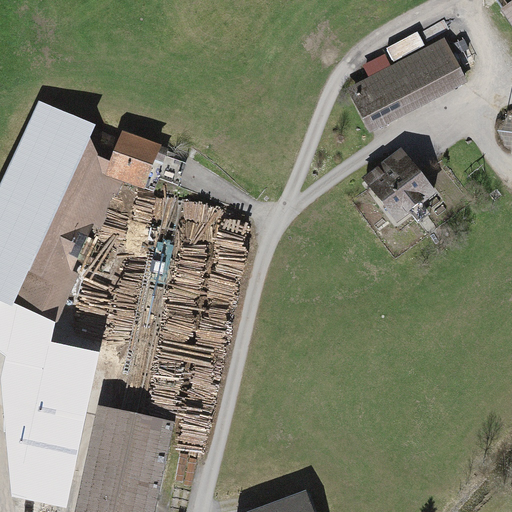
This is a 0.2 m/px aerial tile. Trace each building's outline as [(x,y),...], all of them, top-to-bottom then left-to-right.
[(511,4),(498,13),(511,34),(511,4)] [(465,89),(441,45),(344,97),(368,141),(465,89)] [(84,134),(31,110),(0,179),(0,318),(51,341),(117,190),(137,199),(156,154),(88,124),(84,134)] [(434,197),(401,156),(358,189),(391,231),(434,197)] [(231,346),(251,221),(212,214),(210,230),(220,232),(213,272),(214,273),(203,342),(231,346)] [(22,349),(19,379),(38,381),(41,351),(22,349)] [(72,511),(151,511),(168,431),(93,415),(72,511)] [(309,511),(305,500),(268,511),(309,511)]
